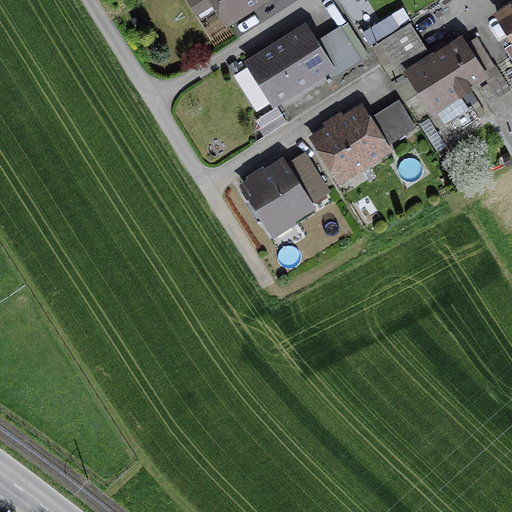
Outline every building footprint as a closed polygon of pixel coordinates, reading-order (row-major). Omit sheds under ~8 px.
[(187,0),(197,14),(216,2),(228,20),(260,0),(187,0)] [(511,7),(500,16),(511,35),(511,7)] [(397,27),(391,17),(364,33),(371,44),(397,27)] [(421,91),(443,124),(467,108),(457,92),(484,75),(489,84),(482,88),(491,101),(511,88),(476,38),(464,45),(462,42),(446,52),(442,45),(432,52),(435,59),(432,61),(409,25),(381,42),(404,79),(402,81),(410,93),(421,91)] [(250,64),(274,102),(329,67),(305,29),(250,64)] [(340,177),(385,149),(361,110),(316,139),(340,177)] [(245,189),(271,228),(310,204),(284,164),(245,189)]
